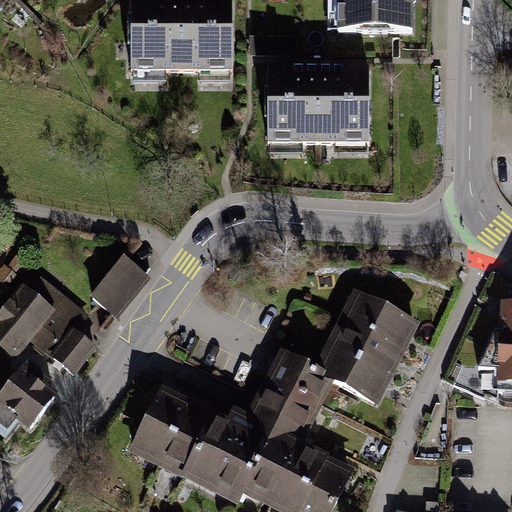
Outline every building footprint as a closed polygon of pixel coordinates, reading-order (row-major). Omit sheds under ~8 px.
[(34,0),(40,5),(44,0),(54,0),(67,11),(76,0),(34,0)] [(236,0),(137,0),(139,81),(238,80),(236,0)] [(416,0),(339,0),(341,36),(418,35),(416,0)] [(374,66),(274,66),(274,150),(375,150),(374,66)] [(145,278),(116,254),(85,292),(114,316),(145,278)] [(30,297),(22,291),(0,317),(0,349),(19,365),(34,347),(73,379),(98,349),(79,333),(91,320),(43,281),(30,297)] [(315,378),(337,389),(382,411),(421,331),(354,299),(315,378)] [(511,304),(506,304),(503,388),(511,387),(511,304)] [(310,445),(337,389),(315,378),(283,364),(256,419),(310,445)] [(60,401),(21,372),(1,399),(0,398),(0,436),(8,442),(23,423),(36,433),(60,401)] [(216,414),(165,389),(132,456),(184,481),(216,414)] [(216,414),(184,481),(242,510),(248,501),(270,511),(277,511),(308,452),(259,428),(256,433),(216,414)] [(339,511),(358,476),(308,452),(277,511),(339,511)]
